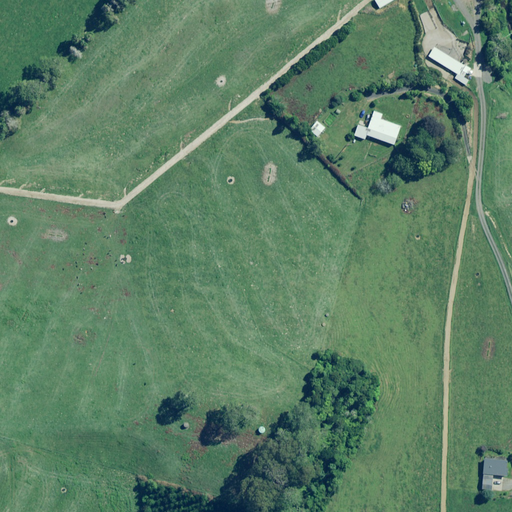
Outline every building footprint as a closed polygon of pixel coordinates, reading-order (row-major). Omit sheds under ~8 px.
[(393,0),(374,0),(379,8),(393,0)] [(454,78),(465,85),(468,80),(464,78),(469,69),(434,48),(428,57),(457,74),(454,78)] [(382,115),(374,113),(368,129),(358,126),(354,136),(364,139),(366,135),(393,145),(399,127),(380,120),(382,115)] [(324,128),(317,123),(310,131),(317,137),(324,128)] [(494,476),(505,476),(506,462),(483,461),(482,475),(482,490),(492,490),(492,475),(494,476)]
